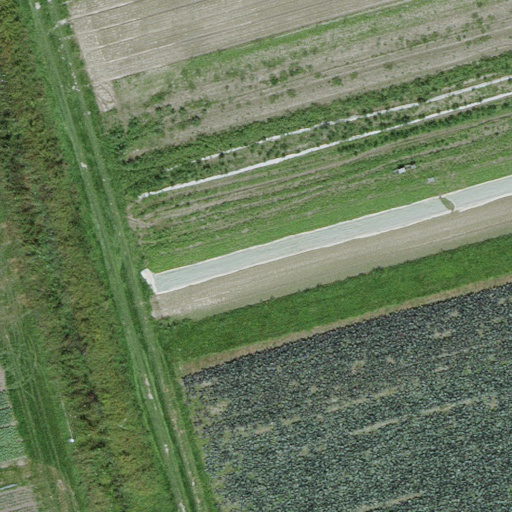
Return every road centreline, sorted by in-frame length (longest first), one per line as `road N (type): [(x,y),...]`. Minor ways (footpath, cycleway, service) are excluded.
road 1 (track): [(187,511),(47,0)]
road 2 (track): [(66,511),(0,275)]
